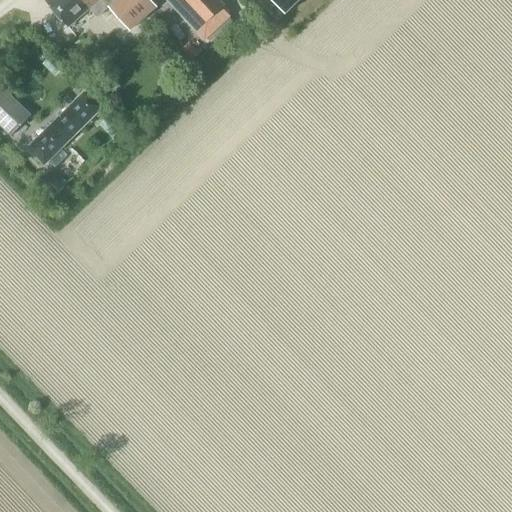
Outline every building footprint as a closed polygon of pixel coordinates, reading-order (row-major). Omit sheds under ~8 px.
[(157,6),(151,0),(44,0),(68,27),(98,0),(102,0),(130,31),(157,6)] [(220,0),(207,12),(195,0),(171,0),(168,3),(197,33),(231,0),(220,0)] [(163,88),(175,88),(176,66),(164,66),(163,88)] [(31,115),(2,87),(0,88),(0,125),(11,136),(31,115)] [(45,165),(101,109),(84,92),(28,148),(45,165)] [(54,169),(67,156),(61,149),(47,162),(54,169)] [(65,185),(49,171),(38,182),(54,197),(65,185)]
